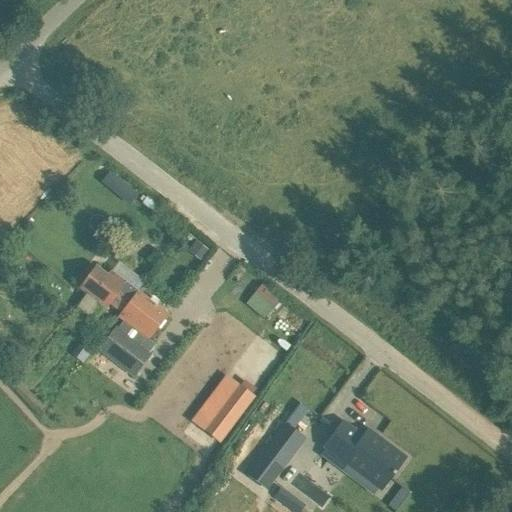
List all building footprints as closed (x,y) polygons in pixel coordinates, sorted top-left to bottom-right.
[(208,249),(195,240),(187,250),(200,260),(208,249)] [(96,270),(81,290),(106,309),(109,305),(121,313),(117,318),(148,340),(166,315),(111,274),(108,279),(96,270)] [(229,349),(310,412),(332,383),(251,321),(229,349)] [(182,389),(191,375),(195,378),(217,342),(193,329),(164,379),(182,389)] [(115,331),(99,352),(132,377),(148,356),(115,331)] [(236,382),(202,427),(219,442),(255,396),(236,382)] [(405,459),(366,430),(360,439),(340,423),(322,448),(381,492),(405,459)]
